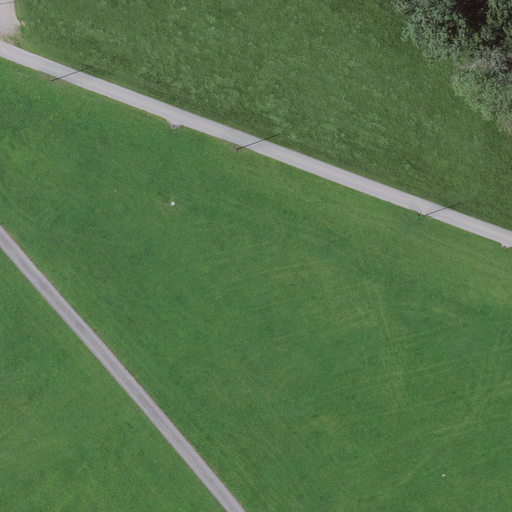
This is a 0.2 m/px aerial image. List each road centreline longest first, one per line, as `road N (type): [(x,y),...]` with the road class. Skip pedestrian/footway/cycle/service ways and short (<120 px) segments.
road 1 (track): [(511,238),(0,48)]
road 2 (track): [(235,511),(0,237)]
